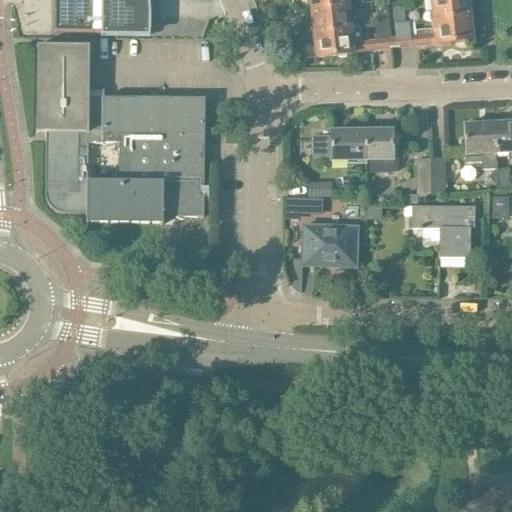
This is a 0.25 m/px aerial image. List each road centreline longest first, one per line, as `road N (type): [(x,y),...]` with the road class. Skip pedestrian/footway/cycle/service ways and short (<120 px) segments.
road 1 (tertiary): [(511,367),(254,348)]
road 2 (residential): [(257,307),(317,316),(511,315)]
road 3 (residential): [(263,90),(511,82)]
road 4 (residential): [(257,307),(263,90)]
